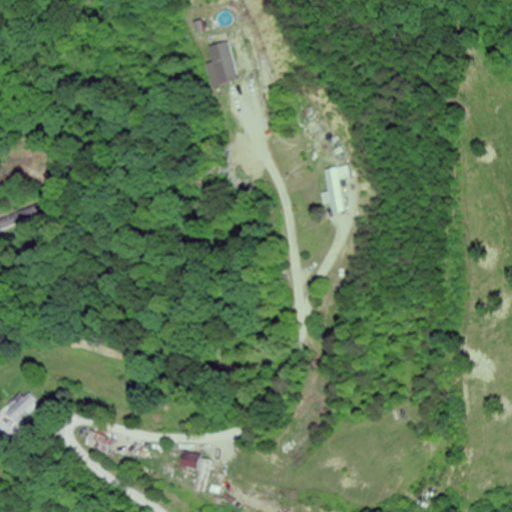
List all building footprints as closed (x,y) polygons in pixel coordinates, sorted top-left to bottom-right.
[(217,47),(228,79),(238,76),(227,44),(217,47)] [(332,214),(344,211),(333,169),(322,172),(332,214)] [(11,231),(0,230),(0,248),(11,248),(11,231)] [(85,447),(110,457),(116,443),(92,432),(85,447)] [(215,462),(187,453),(181,472),(197,477),(193,490),(204,494),(215,462)]
